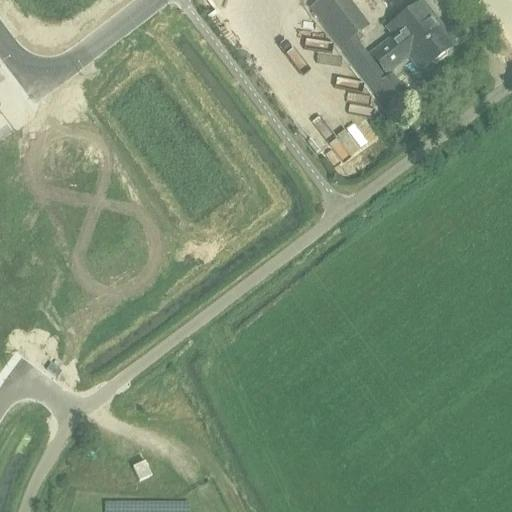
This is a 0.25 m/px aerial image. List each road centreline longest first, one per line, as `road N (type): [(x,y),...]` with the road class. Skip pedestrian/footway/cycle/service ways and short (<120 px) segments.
road 1 (unclassified): [(511,83),(79,412)]
road 2 (unclassified): [(153,0),(52,73),(14,65),(0,46)]
